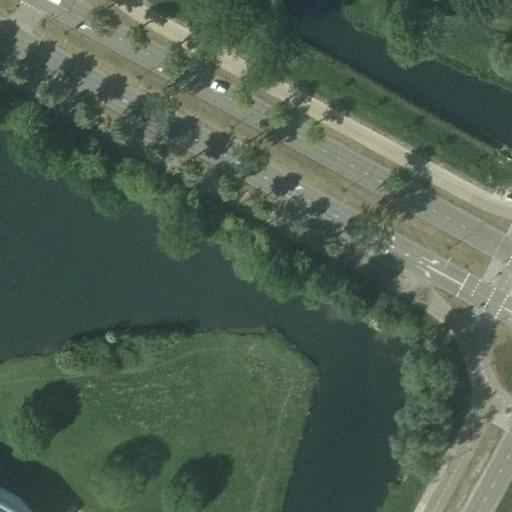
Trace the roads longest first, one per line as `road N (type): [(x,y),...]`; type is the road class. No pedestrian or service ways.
road 1 (tertiary): [(15,42),(511,316)]
road 2 (tertiary): [(511,254),(45,0)]
